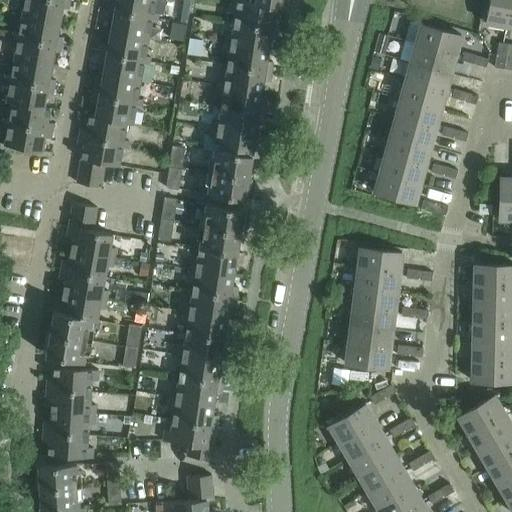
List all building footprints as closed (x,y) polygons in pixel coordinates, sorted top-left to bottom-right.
[(69,2),(59,0),(24,0),(22,16),(59,22),(62,8),(68,9),(69,2)] [(110,2),(109,9),(157,18),(158,14),(153,13),(154,0),(116,0),(116,3),(110,2)] [(236,11),(234,23),(277,29),(279,19),(273,18),(275,7),(244,2),(244,1),(235,0),(231,0),(230,10),(236,11)] [(244,0),(244,1),(244,2),(275,7),(282,8),(282,0),(244,0)] [(489,0),(486,23),(506,26),(510,0),(489,0)] [(157,18),(109,9),(107,17),(113,18),(111,32),(148,39),(151,21),(156,22),(157,18)] [(13,32),(13,36),(61,45),(63,38),(57,36),(59,22),(22,16),(19,33),(13,32)] [(173,21),(170,38),(183,40),(185,24),(173,21)] [(226,34),(225,43),(268,50),(270,38),(276,39),(277,29),(234,23),(232,35),(226,34)] [(421,24),(415,43),(455,55),(461,35),(421,24)] [(102,45),(101,52),(149,61),(150,57),(145,56),(148,39),(111,32),(108,46),(102,45)] [(379,34),(374,51),(382,54),(384,54),(389,36),(387,36),(379,34)] [(61,45),(13,36),(12,40),(17,41),(14,58),(52,65),(54,51),(60,52),(61,45)] [(268,50),(225,43),(223,52),(229,53),(227,65),(271,72),(272,62),(266,61),(268,50)] [(415,43),(410,62),(450,73),(455,55),(415,43)] [(498,43),(496,55),(504,57),(507,44),(498,43)] [(173,45),(172,56),(180,57),(182,46),(173,45)] [(149,61),(101,52),(99,60),(105,61),(103,75),(140,81),(143,64),(149,65),(149,61)] [(461,61),(474,64),(476,56),(464,52),(461,61)] [(504,57),(496,55),(494,68),(502,69),(504,57)] [(476,56),(474,64),(486,68),(488,59),(476,56)] [(373,57),(370,69),(378,71),(381,60),(373,57)] [(6,75),(5,79),(54,88),(55,80),(49,79),(52,65),(14,58),(11,76),(6,75)] [(410,62),(405,80),(445,92),(450,73),(410,62)] [(220,76),(218,86),(262,92),(263,81),(269,82),(271,72),(227,65),(225,77),(220,76)] [(94,87),(93,95),(142,104),(142,100),(137,99),(140,81),(103,75),(100,88),(94,87)] [(54,88),(5,79),(4,83),(10,84),(6,102),(12,103),(12,102),(44,108),(44,107),(46,94),(52,95),(54,88)] [(405,80),(400,99),(440,110),(445,92),(405,80)] [(262,92),(218,86),(217,95),(223,96),(221,108),(264,115),(266,105),(260,104),(262,92)] [(451,98),(463,101),(466,93),(453,89),(451,98)] [(466,93),(463,101),(476,105),(478,96),(466,93)] [(142,104),(93,95),(92,102),(98,103),(95,116),(95,117),(126,123),(126,124),(132,125),(136,107),(141,108),(142,104)] [(400,99),(395,117),(435,129),(440,110),(400,99)] [(4,118),(3,122),(52,131),(53,124),(47,122),(50,108),(44,107),(44,108),(12,102),(12,103),(9,119),(4,118)] [(213,119),(211,128),(255,135),(257,124),(263,125),(264,115),(221,108),(219,120),(213,119)] [(81,129),(79,136),(128,145),(129,141),(123,140),(126,124),(126,123),(95,117),(95,116),(89,115),(87,130),(81,129)] [(395,117),(390,136),(430,147),(435,129),(395,117)] [(52,131),(3,122),(2,126),(8,127),(4,145),(42,152),(44,137),(50,138),(52,131)] [(441,135),(453,138),(456,130),(443,126),(441,135)] [(255,135),(211,128),(210,138),(216,139),(214,151),(252,156),(251,157),(257,158),(259,147),(253,147),(255,135)] [(456,130),(453,138),(465,141),(468,133),(456,130)] [(128,145),(79,136),(78,144),(84,145),(81,159),(105,164),(119,166),(122,148),(127,149),(128,145)] [(390,136),(385,154),(425,166),(430,147),(390,136)] [(172,146),(169,167),(181,169),(185,148),(172,146)] [(214,151),(211,172),(248,178),(251,157),(252,156),(214,151)] [(385,154),(380,173),(420,184),(425,166),(385,154)] [(81,159),(79,171),(103,176),(105,164),(81,159)] [(431,172),(443,175),(445,167),(433,164),(431,172)] [(169,167),(168,175),(166,188),(178,190),(181,169),(169,167)] [(445,167),(443,175),(455,179),(458,170),(445,167)] [(103,176),(79,171),(77,183),(100,187),(103,176)] [(248,178),(211,172),(207,194),(245,200),(248,178)] [(420,184),(380,173),(374,192),(414,204),(420,184)] [(498,219),(511,219),(511,178),(500,178),(498,219)] [(164,197),(161,218),(173,220),(174,213),(176,203),(176,199),(164,197)] [(423,200),(421,209),(445,215),(447,207),(423,200)] [(73,203),(71,215),(95,219),(97,207),(73,203)] [(176,203),(174,213),(185,214),(186,204),(176,203)] [(206,204),(202,226),(240,232),(243,210),(206,204)] [(479,204),(479,213),(491,213),(491,205),(479,204)] [(71,215),(69,226),(93,230),(95,219),(71,215)] [(161,218),(160,225),(158,239),(170,241),(173,220),(161,218)] [(93,230),(69,226),(67,237),(73,238),(71,250),(114,258),(116,248),(110,247),(112,234),(92,231),(93,230)] [(202,226),(199,248),(236,253),(237,253),(240,232),(202,226)] [(360,247),(357,267),(399,273),(401,252),(360,247)] [(191,259),(190,268),(233,275),(235,263),(241,264),(243,253),(237,253),(236,253),(199,248),(197,260),(191,259)] [(63,260),(61,270),(104,278),(106,266),(112,267),(114,258),(71,250),(69,261),(63,260)] [(141,262),(139,275),(146,276),(148,264),(141,262)] [(511,265),(475,264),(474,285),(511,285),(511,265)] [(357,267),(355,286),(396,292),(399,273),(357,267)] [(233,275),(190,268),(188,277),(194,278),(192,290),(236,297),(237,287),(231,286),(233,275)] [(406,278),(418,279),(420,271),(407,269),(406,278)] [(104,278),(61,270),(59,280),(65,281),(63,292),(106,300),(108,291),(102,290),(104,278)] [(420,271),(418,279),(431,281),(432,272),(420,271)] [(511,285),(474,285),(474,304),(511,304),(511,285)] [(355,286),(352,305),(394,311),(396,292),(355,286)] [(185,301),(183,311),(227,318),(228,306),(234,307),(236,297),(192,290),(191,302),(185,301)] [(134,291),(131,303),(146,306),(148,293),(134,291)] [(53,313),(59,314),(59,313),(91,319),(91,320),(96,321),(99,308),(105,309),(106,300),(63,292),(61,304),(55,303),(53,313)] [(511,304),(474,304),(473,323),(511,323),(511,304)] [(352,305),(350,325),(392,330),(394,311),(352,305)] [(401,316),(414,318),(415,309),(402,307),(401,316)] [(415,309),(414,318),(426,319),(427,311),(415,309)] [(227,318),(183,311),(182,321),(188,322),(186,334),(229,341),(231,331),(225,330),(227,318)] [(53,320),(50,334),(88,341),(91,320),(91,319),(59,313),(59,314),(58,321),(53,320)] [(511,323),(473,323),(473,342),(511,343),(511,323)] [(141,326),(129,324),(126,345),(138,347),(141,326)] [(350,325),(348,344),(389,349),(392,330),(350,325)] [(50,334),(46,356),(84,363),(88,341),(50,334)] [(178,345),(176,354),(220,361),(222,350),(228,350),(229,341),(186,334),(184,346),(178,345)] [(511,343),(473,342),(472,361),(511,362),(511,343)] [(389,349),(348,344),(345,364),(387,369),(389,349)] [(126,345),(126,347),(123,366),(135,368),(138,347),(126,345)] [(396,354),(409,356),(410,347),(397,346),(396,354)] [(410,347),(409,356),(421,357),(422,349),(410,347)] [(220,361),(176,354),(175,363),(181,364),(179,376),(222,383),(224,373),(218,372),(220,361)] [(511,362),(472,361),(472,381),(511,382),(511,362)] [(47,379),(46,389),(90,392),(91,380),(97,381),(98,370),(54,367),(53,380),(47,379)] [(171,388),(170,397),(213,404),(215,392),(221,393),(222,383),(179,376),(177,388),(171,388)] [(391,385),(370,397),(374,405),(396,392),(391,385)] [(90,392),(46,389),(46,399),(52,400),(51,411),(95,414),(96,405),(90,405),(90,392)] [(458,416),(468,434),(504,413),(494,395),(458,416)] [(213,404),(170,397),(168,406),(174,407),(172,419),(216,426),(217,416),(211,415),(213,404)] [(329,425),(339,442),(375,421),(365,404),(329,425)] [(44,422),(43,432),(87,435),(88,423),(94,424),(95,414),(51,411),(50,423),(44,422)] [(511,426),(504,413),(468,434),(478,450),(511,430),(511,426)] [(411,418),(400,424),(404,432),(415,425),(411,418)] [(216,426),(172,419),(171,431),(165,430),(163,440),(189,444),(207,446),(208,435),(214,436),(216,426)] [(375,421),(339,442),(349,459),(385,438),(375,421)] [(404,432),(400,424),(389,430),(393,438),(404,432)] [(511,430),(478,450),(488,467),(511,452),(511,430)] [(87,435),(43,432),(43,443),(49,443),(48,455),(92,458),(93,448),(87,448),(87,435)] [(385,438),(349,459),(358,476),(394,455),(385,438)] [(189,444),(187,456),(211,460),(213,447),(207,446),(189,444)] [(430,451),(419,457),(424,465),(435,458),(430,451)] [(511,452),(488,467),(497,484),(511,474),(511,452)] [(394,455),(358,476),(368,492),(404,471),(394,455)] [(424,465),(419,457),(408,464),(413,471),(424,465)] [(118,462),(106,463),(107,484),(120,483),(118,462)] [(76,463),(38,465),(40,488),(78,486),(76,463)] [(404,471),(368,492),(378,509),(414,488),(404,471)] [(511,474),(497,484),(507,500),(511,497),(511,474)] [(187,476),(188,489),(212,487),(211,475),(187,476)] [(121,505),(120,483),(107,484),(108,505),(121,505)] [(450,484),(439,490),(443,498),(454,492),(450,484)] [(78,486),(40,488),(41,509),(41,510),(79,507),(79,506),(78,486)] [(212,487),(188,489),(189,500),(207,499),(207,501),(213,500),(212,487)] [(414,488),(378,509),(379,511),(410,511),(423,504),(414,488)] [(443,498),(439,490),(428,497),(432,504),(443,498)] [(167,511),(169,511),(213,511),(207,511),(207,501),(207,499),(189,500),(163,502),(163,511),(167,511)]
